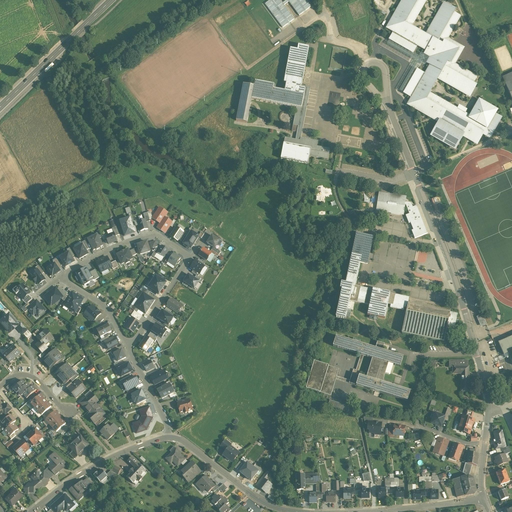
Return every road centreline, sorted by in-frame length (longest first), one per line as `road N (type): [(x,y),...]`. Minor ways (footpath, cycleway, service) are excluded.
road 1 (residential): [(467,320),(385,100)]
road 2 (residential): [(168,437),(98,462),(31,511)]
road 3 (primary): [(0,108),(112,0)]
road 4 (residential): [(299,511),(270,506),(168,437)]
road 5 (residential): [(190,258),(154,234),(62,275)]
